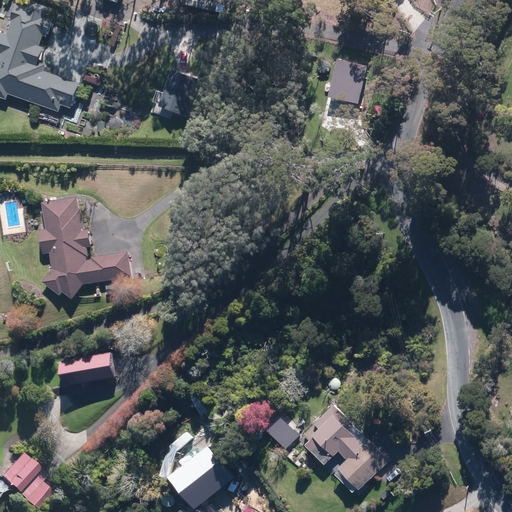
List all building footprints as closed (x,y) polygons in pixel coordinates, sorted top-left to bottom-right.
[(0,96),(6,99),(8,93),(59,111),(62,105),(71,108),(80,83),(44,71),(46,65),(39,62),(44,47),(40,46),(44,33),(48,34),(53,19),(44,16),(48,7),(31,1),(29,9),(16,4),(11,20),(12,20),(8,34),(0,31),(0,52),(2,54),(0,58),(0,96)] [(107,123),(99,122),(98,131),(106,132),(107,123)] [(88,283),(136,276),(131,250),(98,255),(92,256),(91,246),(96,245),(93,228),(88,228),(85,208),(83,208),(80,196),(79,196),(45,201),(49,228),(43,229),(47,253),(53,252),(55,267),(46,281),(64,295),(67,291),(76,298),(88,283)] [(167,245),(155,248),(160,272),(172,269),(167,245)] [(110,349),(61,357),(66,382),(114,374),(110,349)] [(369,437),(336,401),(315,421),(305,432),(318,446),(324,441),(334,453),(339,448),(347,457),(339,464),(360,487),(390,459),(369,436),(369,437)] [(294,446),(287,455),(302,469),(313,458),(303,448),(299,451),(294,446)] [(22,496),(46,473),(21,450),(0,473),(0,488),(10,484),(22,496)] [(209,491),(215,486),(208,478),(202,483),(209,491)] [(335,482),(321,481),(321,490),(335,491),(335,482)]
